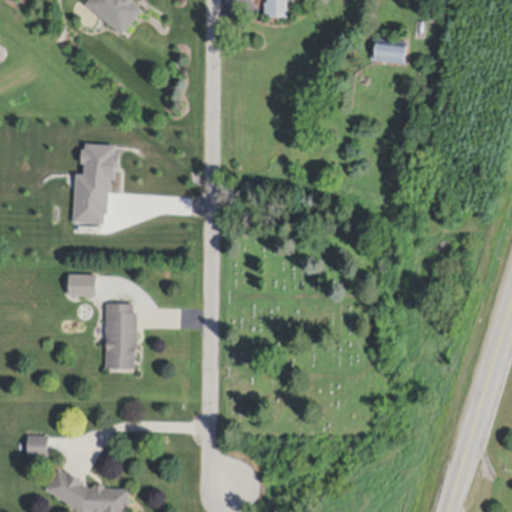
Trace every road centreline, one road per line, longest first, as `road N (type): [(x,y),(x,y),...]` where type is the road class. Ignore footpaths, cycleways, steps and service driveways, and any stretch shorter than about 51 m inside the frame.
road 1 (residential): [(232,494),(211,463),(215,0)]
road 2 (secondary): [(452,511),(511,312)]
